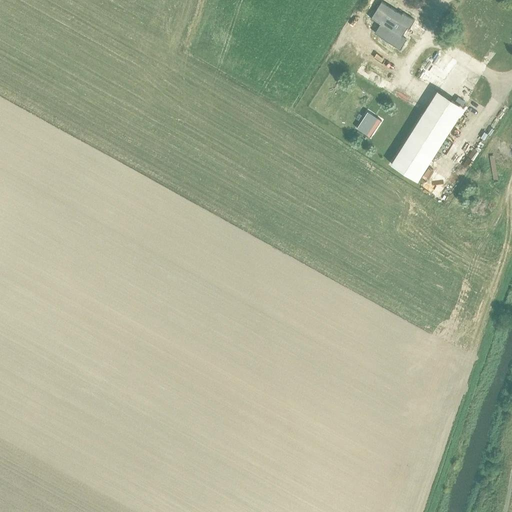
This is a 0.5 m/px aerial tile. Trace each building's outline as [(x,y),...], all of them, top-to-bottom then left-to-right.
[(378,29),(376,34),(400,49),(407,39),(402,36),(407,29),(408,30),(414,22),(402,14),(401,15),(387,6),(385,9),(378,21),(380,22),(376,28),(378,29)] [(360,48),(355,53),(361,58),(365,53),(360,48)] [(435,68),(448,74),(453,64),(441,57),(435,68)] [(485,84),(489,77),(477,71),(474,79),(485,84)] [(465,107),(438,90),(392,164),(418,180),(465,107)] [(482,130),(486,125),(476,118),(472,123),(482,130)]
